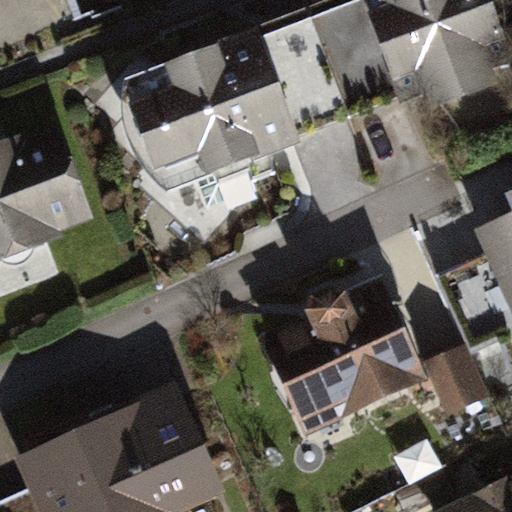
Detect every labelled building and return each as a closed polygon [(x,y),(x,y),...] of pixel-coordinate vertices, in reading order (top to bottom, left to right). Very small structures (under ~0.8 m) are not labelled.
[(0,0),(0,49),(76,22),(68,0),(0,0)] [(511,78),(511,61),(488,0),(399,0),(366,13),(407,119),(511,78)] [(253,47),(123,97),(166,208),(296,158),(253,47)] [(0,267),(91,233),(52,132),(0,151),(0,267)] [(511,215),(470,234),(511,325),(511,215)] [(376,294),(259,346),(299,435),(417,383),(376,294)] [(433,380),(456,430),(495,413),(472,363),(433,380)] [(181,409),(24,479),(38,511),(216,511),(225,508),(181,409)] [(511,511),(511,498),(481,511),(511,511)]
